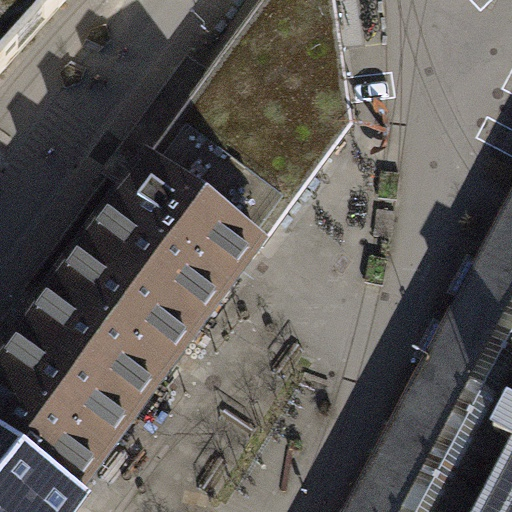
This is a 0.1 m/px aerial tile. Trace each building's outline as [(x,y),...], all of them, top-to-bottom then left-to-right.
[(0,0),(0,76),(67,0),(0,0)] [(337,3),(333,0),(269,0),(150,168),(261,251),(350,129),(343,55),(337,3)] [(0,370),(0,454),(76,511),(81,504),(76,500),(186,352),(261,251),(150,168),(0,370)] [(462,511),(511,423),(511,213),(353,511),(462,511)] [(511,511),(511,423),(462,511),(511,511)] [(75,511),(76,511),(0,454),(0,511),(75,511)]
